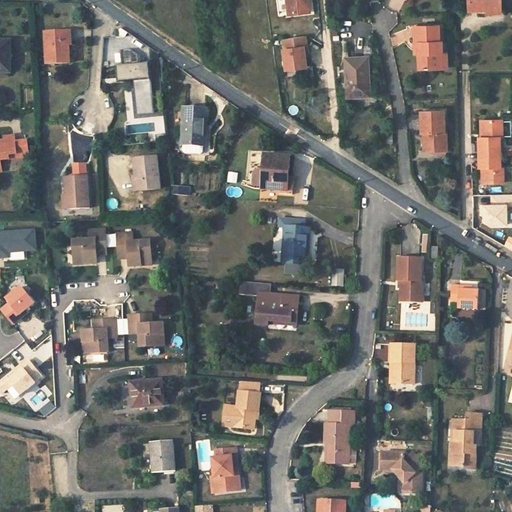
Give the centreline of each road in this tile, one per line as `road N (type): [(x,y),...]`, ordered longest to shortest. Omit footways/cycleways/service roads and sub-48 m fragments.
road 1 (residential): [(383,186),(372,213),(357,366),(291,418),(277,460),(279,511)]
road 2 (unclassified): [(96,0),(383,186)]
road 3 (residential): [(112,289),(57,292),(65,408),(53,428)]
road 4 (residential): [(380,20),(397,103),(401,196)]
road 5 (unknown): [(498,256),(489,417)]
road 6 (residential): [(53,428),(69,435),(73,490),(85,498),(151,494)]
road 7 (unclassified): [(401,196),(511,264)]
